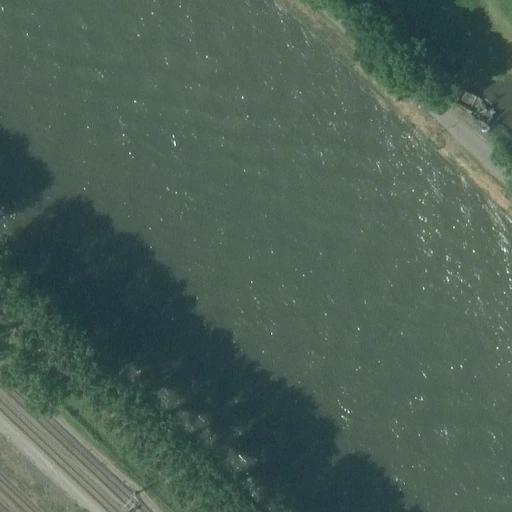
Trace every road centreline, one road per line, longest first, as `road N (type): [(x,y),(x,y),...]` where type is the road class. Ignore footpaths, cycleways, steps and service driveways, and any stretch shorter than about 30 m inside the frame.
road 1 (unclassified): [(209,511),(0,314)]
road 2 (unclassified): [(511,180),(321,0)]
